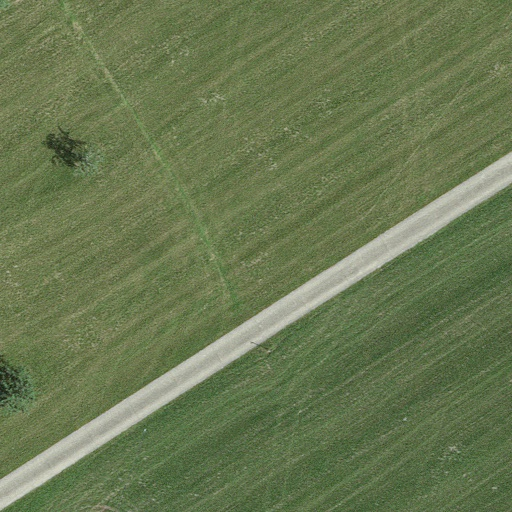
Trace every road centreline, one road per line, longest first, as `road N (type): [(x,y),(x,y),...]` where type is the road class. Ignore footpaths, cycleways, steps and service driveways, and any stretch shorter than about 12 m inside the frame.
road 1 (track): [(511,155),(247,330)]
road 2 (track): [(247,330),(0,489)]
